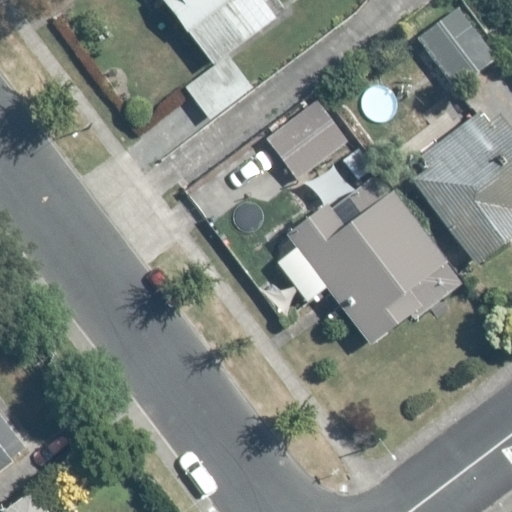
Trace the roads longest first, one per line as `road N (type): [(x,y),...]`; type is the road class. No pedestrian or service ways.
road 1 (residential): [(276,511),(0,148)]
road 2 (residential): [(410,511),(511,435)]
